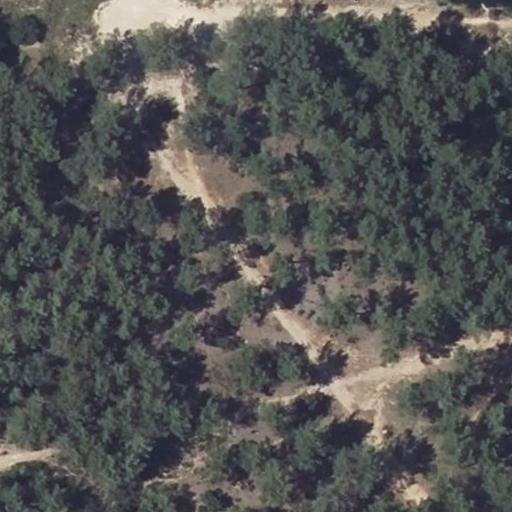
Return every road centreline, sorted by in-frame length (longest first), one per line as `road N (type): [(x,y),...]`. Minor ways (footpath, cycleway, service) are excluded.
road 1 (track): [(131,0),(211,203),(365,430)]
road 2 (track): [(365,430),(381,386),(511,345)]
